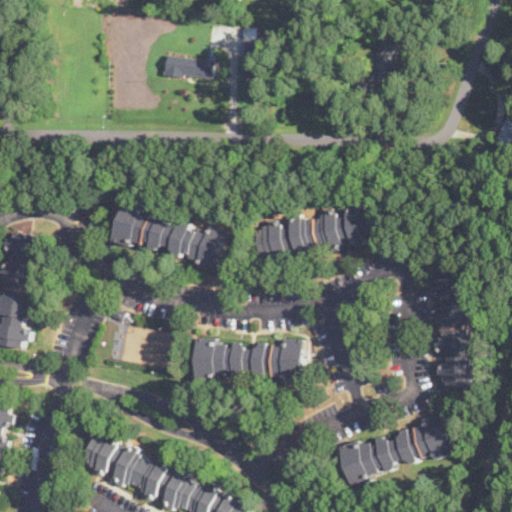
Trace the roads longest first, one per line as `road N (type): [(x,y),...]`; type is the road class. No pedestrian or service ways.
road 1 (residential): [(0,219),(27,209),(59,214),(109,275),(151,295),(237,310),(323,301),(394,266),(402,273),(415,391),(253,466)]
road 2 (residential): [(0,133),(435,139),(452,122),(495,0)]
road 3 (residential): [(0,367),(120,392),(222,444),(253,466),(284,511)]
road 4 (residential): [(32,511),(43,443),(80,325),(109,275)]
